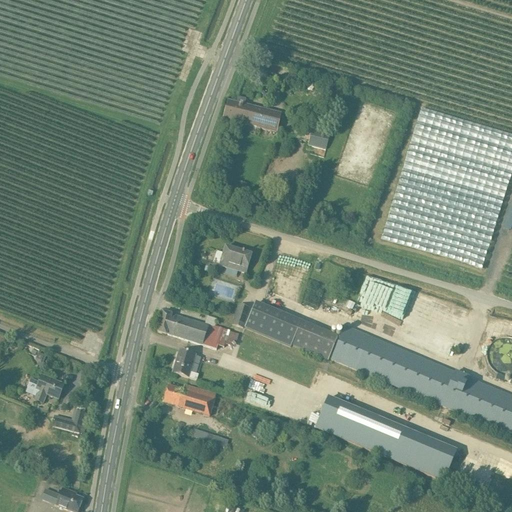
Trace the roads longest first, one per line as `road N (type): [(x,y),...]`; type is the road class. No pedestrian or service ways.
road 1 (unclassified): [(511,305),(173,202)]
road 2 (primary): [(173,202),(245,0)]
road 3 (primary): [(126,374),(173,202)]
road 4 (primary): [(99,511),(126,374)]
road 5 (unclassified): [(0,326),(126,374)]
